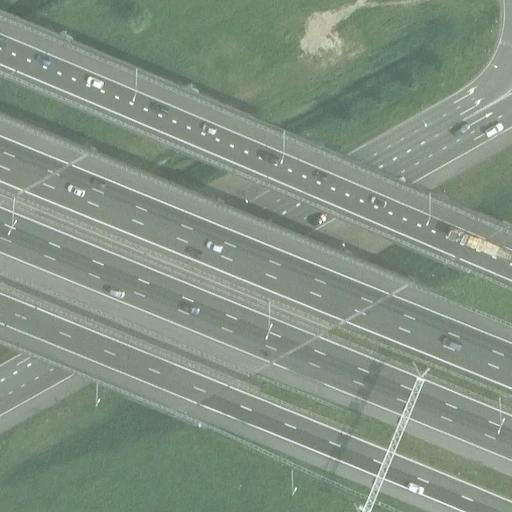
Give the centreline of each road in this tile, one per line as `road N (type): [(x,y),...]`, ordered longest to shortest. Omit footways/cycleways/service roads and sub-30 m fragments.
road 1 (motorway): [(511,265),(0,51)]
road 2 (motorway): [(0,228),(511,440)]
road 3 (motorway): [(511,368),(0,157)]
road 4 (motorway): [(0,308),(493,511)]
road 5 (primary): [(0,400),(459,135)]
